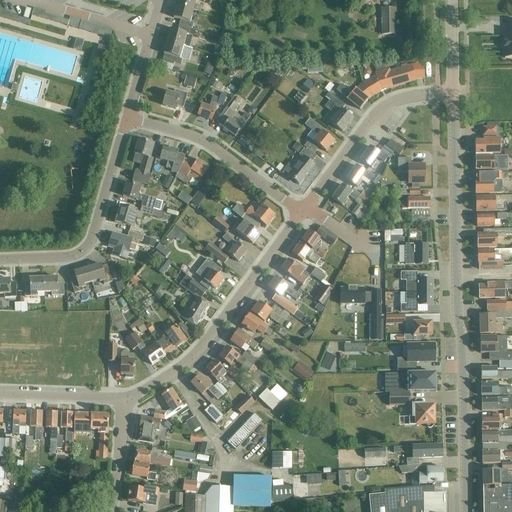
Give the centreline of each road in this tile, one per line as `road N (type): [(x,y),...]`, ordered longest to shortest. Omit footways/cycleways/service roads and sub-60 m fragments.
road 1 (tertiary): [(465,511),(452,91)]
road 2 (residential): [(125,399),(194,356),(300,212)]
road 3 (residential): [(0,259),(84,248),(128,119)]
road 4 (residential): [(300,212),(375,110),(452,91)]
road 5 (residential): [(300,212),(213,146),(128,119)]
road 6 (residential): [(125,399),(0,394)]
road 7 (residential): [(128,119),(160,0)]
